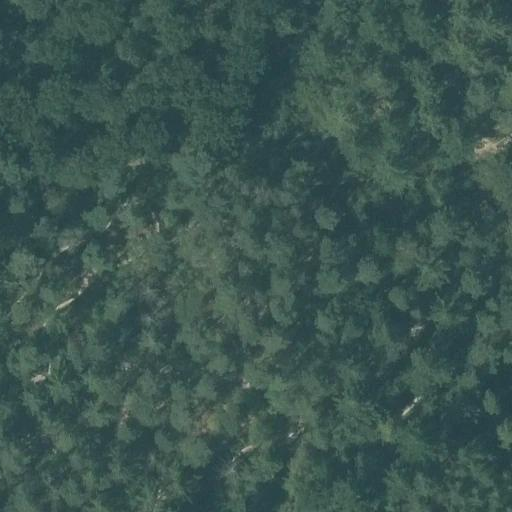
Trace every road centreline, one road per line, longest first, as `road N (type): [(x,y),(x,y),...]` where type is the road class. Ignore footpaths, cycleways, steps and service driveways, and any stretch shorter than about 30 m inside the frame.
road 1 (unknown): [(511,151),(485,175),(448,297),(378,356),(248,385),(112,363),(0,394)]
road 2 (track): [(0,161),(209,132),(503,162)]
